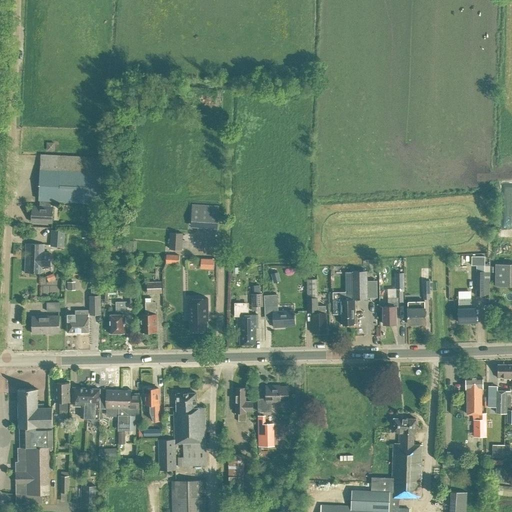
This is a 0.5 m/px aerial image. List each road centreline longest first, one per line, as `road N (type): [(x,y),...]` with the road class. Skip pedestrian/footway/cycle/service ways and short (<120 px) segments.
road 1 (tertiary): [(2,361),(511,350)]
road 2 (residential): [(2,361),(16,0)]
